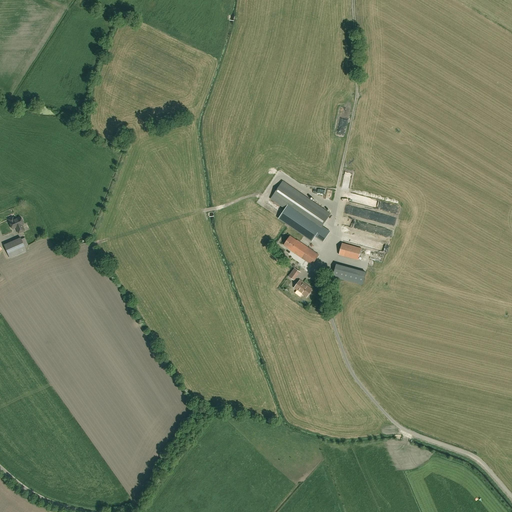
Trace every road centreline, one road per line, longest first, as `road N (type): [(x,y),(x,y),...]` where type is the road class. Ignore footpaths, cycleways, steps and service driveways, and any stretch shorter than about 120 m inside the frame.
road 1 (track): [(329,307),(320,275),(356,95),(354,0)]
road 2 (unclassified): [(511,498),(464,451),(410,434),(388,414),(347,360),(329,307)]
